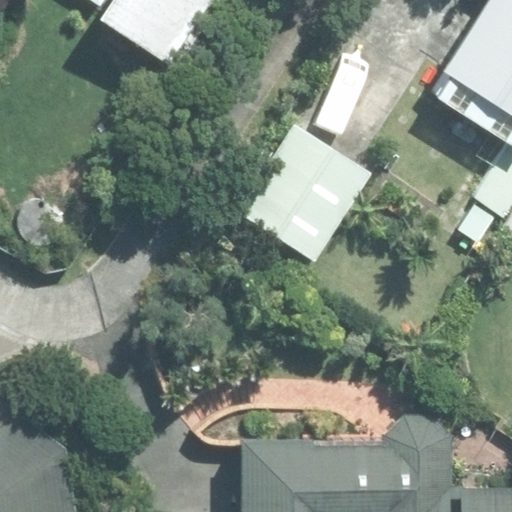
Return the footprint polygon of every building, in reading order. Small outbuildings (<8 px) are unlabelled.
[(112,0),(102,17),(172,61),(210,0),(112,0)] [(511,0),(503,0),(433,109),(504,155),(460,222),(491,240),(511,208),(511,0)] [(296,130),(238,224),(316,273),(374,179),(296,130)] [(0,511),(71,511),(62,435),(0,387),(0,511)] [(511,511),(511,505),(469,505),(470,496),(453,496),(453,450),(431,427),(409,427),(388,448),(388,457),(245,456),(244,511),(511,511)]
